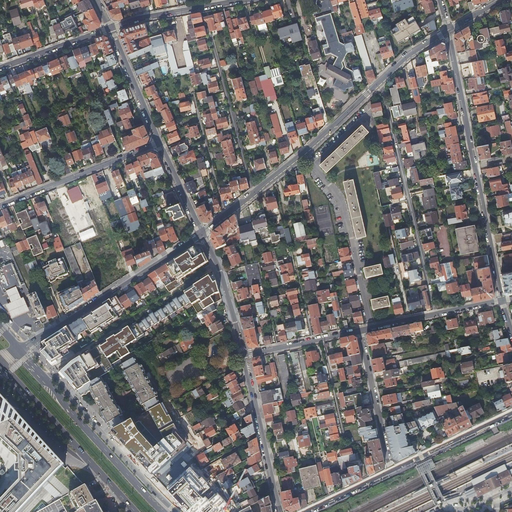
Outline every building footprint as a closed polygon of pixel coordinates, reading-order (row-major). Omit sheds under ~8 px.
[(21,8),(26,6),(29,6),(26,0),(17,0),(20,6),(21,8)] [(84,12),(93,8),(88,0),(82,0),(76,4),(79,10),(81,9),(83,13),(84,12)] [(118,20),(124,18),(121,9),(117,0),(111,0),(112,3),(115,7),(112,8),(110,4),(106,6),(112,18),(118,20)] [(124,3),(129,1),(128,0),(117,0),(121,9),(123,8),(122,6),(125,5),(124,3)] [(128,0),(129,1),(131,8),(141,5),(139,0),(128,0)] [(334,12),(330,0),(313,0),(315,9),(319,8),(320,9),(318,12),(312,14),(316,27),(321,26),(323,31),(322,33),(323,37),(325,37),(327,44),(322,45),(326,59),(333,64),(332,66),(331,65),(326,73),(336,79),(332,86),(342,92),(343,92),(344,92),(345,92),(346,89),(347,89),(352,87),(353,87),(352,82),(356,80),(353,71),(352,69),(347,67),(345,59),(347,53),(344,43),(343,44),(339,42),(331,13),(334,12)] [(330,0),(334,12),(337,12),(336,8),(339,7),(338,5),(338,3),(336,0),(330,0)] [(365,32),(360,18),(354,0),(336,0),(338,3),(346,0),(351,0),(352,2),(359,24),(360,28),(355,29),(357,34),(357,35),(365,32)] [(354,0),(360,18),(370,15),(366,4),(364,0),(354,0)] [(391,0),(395,12),(414,6),(412,0),(403,0),(399,1),(398,0),(391,0)] [(372,25),(384,22),(384,21),(377,1),(366,4),(370,15),(372,25)] [(423,4),(426,14),(435,11),(432,1),(425,3),(424,3),(423,4)] [(357,25),(359,24),(352,2),(350,3),(357,25)] [(271,6),(272,9),(274,18),(283,15),(280,4),(271,6)] [(87,23),(98,18),(93,8),(84,12),(87,17),(87,19),(83,21),(84,24),(87,23)] [(21,23),(19,15),(17,9),(9,11),(14,25),(21,23)] [(272,9),(262,12),(265,22),(275,19),(274,18),(272,9)] [(508,24),(511,23),(509,10),(501,11),(504,25),(508,24)] [(201,12),(191,14),(193,20),(193,23),(203,20),(201,12)] [(217,29),(217,30),(223,28),(222,25),(225,24),(222,12),(213,14),(216,28),(217,29)] [(265,22),(262,12),(254,14),(257,24),(265,22)] [(72,14),(71,15),(72,16),(60,22),(60,23),(63,31),(69,29),(70,29),(75,26),(76,28),(78,27),(73,18),(74,17),(72,14)] [(204,22),(205,26),(206,31),(217,29),(216,28),(213,14),(204,17),(205,21),(204,22)] [(394,39),(395,38),(398,43),(420,29),(413,16),(390,30),(394,36),(393,37),(394,39)] [(230,17),(226,19),(230,31),(231,30),(232,33),(230,34),(232,39),(236,38),(234,29),(230,17)] [(238,19),(240,28),(241,30),(249,27),(246,17),(238,19)] [(87,28),(88,31),(99,27),(101,23),(98,18),(87,23),(88,27),(87,28)] [(242,44),(244,43),(241,30),(240,28),(237,18),(232,20),(235,29),(234,29),(236,38),(240,37),(242,44)] [(55,33),(56,36),(58,35),(58,37),(62,35),(61,34),(64,33),(63,31),(60,23),(57,24),(55,19),(51,20),(53,26),(55,33)] [(423,25),(427,33),(439,28),(435,19),(423,25)] [(187,40),(188,41),(197,39),(197,36),(195,28),(193,23),(193,20),(188,22),(189,26),(187,27),(188,29),(189,33),(191,32),(191,36),(191,37),(187,38),(187,40)] [(35,50),(38,49),(37,47),(42,46),(37,33),(35,34),(33,31),(30,21),(26,23),(30,33),(33,44),(35,50)] [(135,38),(149,33),(145,22),(123,29),(120,35),(128,54),(139,50),(134,39),(133,38),(133,37),(135,38)] [(265,22),(257,24),(259,31),(267,28),(265,22)] [(298,27),(297,23),(292,24),(287,26),(277,28),(281,39),(290,36),(291,36),(293,41),(302,38),(298,27)] [(504,25),(488,28),(489,33),(492,32),(493,34),(510,30),(508,24),(504,25)] [(195,28),(197,36),(207,34),(206,31),(205,26),(195,28)] [(465,40),(472,36),(469,26),(455,34),(454,37),(457,53),(466,51),(464,42),(465,41),(465,40)] [(484,36),(489,35),(489,33),(488,28),(487,26),(479,28),(480,33),(479,33),(479,34),(478,34),(477,35),(477,36),(477,37),(477,38),(473,39),(473,41),(474,44),(475,47),(482,46),(480,40),(481,40),(482,40),(483,40),(483,39),(484,39),(484,38),(484,37),(484,36)] [(163,32),(165,42),(169,41),(170,44),(177,43),(174,30),(163,32)] [(5,54),(16,50),(12,39),(10,33),(3,35),(4,39),(2,40),(1,40),(5,52),(5,54)] [(21,48),(33,44),(30,33),(18,37),(21,48)] [(164,43),(161,34),(150,37),(151,41),(152,44),(155,54),(156,57),(156,58),(167,54),(165,48),(164,43)] [(354,37),(369,84),(375,78),(361,35),(354,37)] [(105,55),(113,52),(109,42),(107,37),(103,36),(95,39),(98,48),(105,46),(106,47),(103,48),(103,50),(105,55)] [(319,57),(321,56),(315,36),(306,38),(313,59),(318,57),(319,57)] [(21,48),(18,37),(12,39),(16,50),(21,48)] [(141,49),(152,44),(151,41),(150,37),(138,42),(141,49)] [(349,42),(344,43),(347,53),(355,50),(351,39),(348,40),(349,42)] [(381,53),(383,58),(391,56),(391,55),(394,54),(389,39),(386,40),(386,41),(378,43),(380,48),(381,53)] [(506,53),(503,39),(496,41),(499,55),(504,53),(506,53)] [(173,77),(188,74),(190,73),(195,72),(195,70),(191,56),(188,44),(188,41),(187,40),(184,41),(183,51),(187,67),(178,69),(172,47),(165,48),(167,54),(173,77)] [(197,41),(200,50),(204,49),(205,50),(207,49),(206,48),(207,48),(205,40),(199,41),(199,40),(197,41)] [(472,62),(478,61),(475,49),(475,47),(474,44),(473,41),(469,42),(471,50),(469,50),(472,62)] [(438,60),(448,58),(445,44),(442,42),(429,49),(432,61),(433,61),(432,57),(436,56),(437,57),(438,60)] [(87,46),(90,56),(99,53),(95,43),(87,46)] [(152,55),(155,54),(152,44),(141,49),(139,50),(128,54),(130,59),(134,57),(135,59),(138,57),(138,56),(143,54),(144,56),(146,55),(146,56),(148,55),(147,52),(151,50),(152,55)] [(85,62),(92,59),(90,56),(87,46),(80,49),(85,62)] [(76,58),(80,68),(86,65),(85,62),(80,49),(80,48),(73,51),(75,57),(76,58)] [(426,51),(424,52),(425,59),(427,58),(428,62),(426,63),(429,74),(434,72),(433,66),(439,65),(438,60),(433,61),(432,61),(429,49),(426,51)] [(100,65),(101,69),(118,63),(114,53),(106,56),(108,63),(105,64),(105,63),(100,65)] [(382,71),(386,68),(383,58),(381,53),(377,54),(382,71)] [(62,68),(66,78),(81,72),(80,70),(80,68),(76,58),(75,57),(69,60),(67,56),(59,59),(62,68)] [(152,69),(159,66),(158,61),(157,59),(156,58),(156,57),(153,58),(154,60),(152,61),(153,63),(150,65),(149,62),(146,64),(146,66),(143,68),(142,66),(141,65),(138,67),(139,69),(135,71),(137,76),(140,74),(152,69)] [(206,71),(211,70),(210,66),(212,65),(211,61),(210,61),(209,58),(198,61),(199,64),(202,64),(203,68),(204,72),(206,71)] [(59,59),(48,63),(51,72),(52,74),(61,71),(60,69),(62,68),(59,59)] [(485,75),(482,60),(478,61),(472,62),(469,62),(472,78),(480,76),(485,75)] [(43,65),(46,74),(47,76),(49,74),(49,73),(51,72),(48,63),(43,65)] [(33,69),(36,78),(46,74),(43,65),(33,69)] [(422,76),(427,74),(425,65),(415,67),(418,77),(415,77),(417,83),(418,87),(424,85),(422,76)] [(267,66),(263,67),(265,74),(267,74),(268,78),(271,78),(281,75),(281,73),(279,67),(269,70),(267,66)] [(356,68),(352,69),(353,71),(356,80),(356,81),(362,79),(358,67),(356,68)] [(510,71),(509,67),(498,69),(498,72),(499,74),(503,73),(505,77),(500,78),(501,83),(509,81),(511,80),(511,77),(511,75),(511,71),(510,71)] [(32,80),(36,78),(33,69),(28,71),(28,72),(25,73),(30,85),(33,84),(32,80)] [(154,84),(157,83),(156,81),(153,82),(152,82),(149,76),(151,76),(154,75),(152,69),(140,74),(144,84),(145,83),(147,87),(154,84)] [(103,75),(99,77),(101,83),(106,81),(114,78),(111,70),(103,73),(103,75)] [(439,72),(438,72),(439,76),(441,76),(441,79),(431,81),(430,80),(431,87),(438,85),(441,85),(444,84),(453,82),(452,77),(448,78),(446,70),(439,72)] [(201,72),(204,84),(208,84),(210,83),(209,79),(210,79),(211,78),(210,75),(209,74),(207,75),(206,71),(204,72),(201,72)] [(30,85),(25,73),(25,72),(19,74),(23,84),(25,88),(30,86),(30,85)] [(195,72),(190,73),(193,85),(201,83),(199,73),(196,74),(195,72)] [(8,75),(7,76),(10,84),(11,87),(13,86),(12,83),(14,82),(15,82),(11,74),(8,75)] [(20,85),(23,84),(19,74),(14,77),(19,91),(22,90),(20,85)] [(283,82),(281,75),(271,78),(273,85),(283,82)] [(7,76),(1,78),(6,90),(8,90),(8,89),(9,88),(11,87),(10,84),(7,76)] [(232,78),(236,89),(244,87),(241,76),(232,78)] [(408,78),(414,102),(416,108),(418,107),(417,102),(419,101),(421,107),(422,107),(421,102),(418,90),(418,87),(417,83),(415,77),(415,76),(408,78)] [(481,83),(480,76),(472,78),(469,78),(470,83),(468,83),(470,89),(475,88),(475,90),(485,88),(484,83),(481,83)] [(399,77),(395,78),(397,85),(397,87),(405,86),(403,78),(400,79),(399,77)] [(117,87),(114,78),(106,81),(101,83),(103,88),(108,86),(109,90),(117,87)] [(263,89),(264,92),(265,96),(275,92),(273,85),(271,78),(268,78),(260,81),(263,89)] [(503,92),(504,97),(511,95),(511,94),(511,93),(511,80),(509,81),(510,88),(509,88),(510,90),(503,92)] [(219,90),(217,81),(212,82),(210,83),(208,84),(210,93),(219,90)] [(453,82),(444,84),(441,85),(442,88),(443,90),(445,90),(445,92),(450,91),(451,93),(455,92),(453,82)] [(147,87),(145,88),(148,95),(152,94),(155,100),(160,98),(157,92),(154,84),(147,87)] [(311,85),(305,86),(313,113),(317,126),(322,125),(321,121),(323,121),(321,114),(318,115),(317,109),(318,109),(311,85)] [(394,106),(401,104),(397,87),(397,85),(393,85),(394,88),(390,89),(394,106)] [(438,85),(431,87),(433,93),(440,92),(438,85)] [(256,86),(250,88),(252,95),(258,93),(256,86)] [(244,87),(236,89),(239,100),(244,99),(247,98),(244,87)] [(124,88),(117,91),(119,95),(118,95),(117,96),(118,97),(119,97),(121,101),(128,98),(124,88)] [(206,90),(197,92),(199,99),(203,97),(205,103),(209,102),(207,97),(206,90)] [(486,91),(473,93),(475,104),(488,102),(486,91)] [(209,102),(210,106),(210,108),(215,107),(218,106),(217,101),(216,101),(214,102),(214,100),(213,99),(221,97),(221,96),(220,93),(207,97),(209,102)] [(155,103),(159,112),(160,111),(162,110),(169,108),(167,103),(163,105),(160,98),(155,100),(149,103),(150,106),(155,103)] [(181,111),(191,109),(189,101),(180,103),(181,111)] [(133,116),(127,102),(122,104),(122,105),(119,107),(118,107),(122,120),(130,117),(133,116)] [(371,104),(373,114),(374,113),(374,112),(374,111),(382,109),(380,102),(371,104)] [(414,102),(401,105),(402,109),(403,112),(404,115),(417,112),(416,108),(414,102)] [(445,113),(455,111),(454,102),(444,104),(445,108),(437,110),(437,111),(424,113),(425,117),(434,116),(440,114),(445,113)] [(19,105),(22,113),(23,116),(24,118),(25,121),(30,118),(28,114),(24,116),(23,112),(26,111),(23,104),(19,105)] [(480,121),(495,118),(492,105),(477,108),(480,121)] [(215,107),(210,108),(211,110),(213,119),(221,117),(221,114),(217,115),(215,107)] [(167,123),(174,120),(169,108),(162,110),(160,111),(162,115),(163,115),(167,123)] [(104,111),(110,125),(115,123),(113,118),(112,119),(110,114),(111,113),(110,109),(104,111)] [(215,125),(214,122),(213,119),(211,110),(208,110),(203,112),(205,117),(206,121),(207,125),(207,127),(215,125)] [(56,116),(57,119),(59,118),(62,126),(71,123),(69,118),(68,114),(67,111),(61,113),(56,116)] [(317,126),(313,113),(308,115),(309,118),(306,119),(309,129),(317,126)] [(131,121),(130,117),(122,120),(116,123),(118,127),(123,125),(123,126),(125,125),(126,129),(131,127),(130,122),(131,121)] [(225,126),(228,126),(226,117),(216,119),(218,128),(220,128),(225,126)] [(31,125),(33,125),(32,124),(30,118),(25,121),(24,121),(36,150),(40,148),(33,129),(30,129),(30,127),(31,127),(31,125)] [(511,127),(511,125),(510,121),(510,118),(508,119),(508,121),(505,122),(507,131),(500,133),(499,125),(488,127),(489,127),(487,128),(488,134),(490,134),(490,137),(508,134),(509,140),(510,140),(511,139),(511,127)] [(179,127),(177,120),(176,119),(174,120),(167,123),(170,131),(176,128),(179,127)] [(246,122),(249,133),(257,131),(254,120),(246,122)] [(32,151),(36,150),(24,121),(19,123),(20,125),(21,128),(23,127),(25,133),(20,135),(22,142),(21,143),(23,148),(29,146),(29,148),(31,150),(32,151)] [(287,133),(290,142),(295,141),(295,139),(297,138),(295,131),(292,121),(292,122),(285,124),(285,123),(287,133)] [(305,122),(296,124),(299,135),(309,132),(305,122)] [(400,124),(399,124),(399,127),(402,127),(404,139),(401,140),(402,143),(410,141),(410,140),(406,122),(400,124)] [(440,138),(446,136),(457,134),(455,126),(452,127),(451,122),(445,123),(446,129),(439,130),(440,138)] [(122,137),(127,150),(146,142),(149,136),(144,124),(132,128),(134,134),(130,136),(129,135),(123,137),(123,136),(122,137)] [(187,125),(188,128),(189,128),(192,137),(200,134),(197,125),(191,127),(190,124),(187,125)] [(362,124),(320,164),(327,171),(369,131),(362,124)] [(40,143),(51,138),(47,127),(35,131),(40,143)] [(390,132),(389,127),(377,130),(380,143),(385,141),(392,140),(391,137),(385,138),(383,138),(383,136),(382,136),(382,133),(390,132)] [(106,144),(115,140),(110,128),(99,132),(101,135),(97,136),(100,143),(102,149),(107,147),(106,144)] [(69,143),(77,139),(74,130),(70,132),(65,134),(69,143)] [(180,139),(176,131),(168,134),(171,142),(180,139)] [(257,131),(249,133),(252,143),(259,142),(260,146),(266,144),(265,141),(264,136),(259,137),(257,131)] [(221,132),(217,133),(218,137),(219,142),(222,141),(231,139),(232,138),(231,134),(222,136),(221,132)] [(446,136),(447,145),(458,143),(457,139),(458,139),(457,134),(446,136)] [(91,142),(92,146),(100,143),(97,136),(97,135),(94,136),(96,140),(91,142)] [(410,140),(410,141),(411,143),(414,155),(414,157),(415,160),(421,158),(416,138),(410,140)] [(231,139),(222,141),(224,148),(232,146),(231,139)] [(511,153),(511,148),(510,140),(509,140),(500,141),(501,147),(500,147),(501,150),(502,149),(503,154),(502,154),(503,154),(503,155),(511,153)] [(286,141),(278,143),(281,153),(289,151),(286,141)] [(179,155),(186,152),(185,149),(187,148),(188,147),(186,143),(185,142),(182,144),(183,145),(181,146),(181,144),(179,142),(171,145),(173,149),(176,148),(179,155)] [(459,142),(458,143),(447,145),(444,145),(446,153),(451,152),(460,150),(459,142)] [(84,157),(85,159),(90,157),(91,158),(95,156),(90,143),(83,145),(85,150),(82,151),(84,157)] [(92,146),(96,155),(104,152),(102,149),(100,143),(92,146)] [(406,144),(406,146),(409,157),(410,156),(414,155),(411,143),(406,144)] [(488,144),(477,146),(480,159),(487,158),(491,157),(490,153),(490,152),(490,149),(489,149),(489,148),(489,147),(488,144)] [(384,147),(385,154),(393,152),(392,145),(384,147)] [(232,146),(224,148),(226,156),(227,155),(234,153),(232,146)] [(76,161),(84,157),(82,151),(81,148),(77,150),(72,152),(76,161)] [(277,161),(274,148),(268,150),(271,161),(271,162),(277,161)] [(38,185),(43,183),(30,151),(27,149),(24,151),(30,165),(35,179),(38,185)] [(196,156),(195,151),(194,149),(187,151),(186,152),(179,155),(180,156),(179,157),(183,164),(191,160),(191,161),(197,158),(196,156)] [(460,150),(451,152),(453,163),(464,160),(463,156),(461,157),(460,150)] [(161,166),(162,165),(157,153),(151,151),(137,157),(138,160),(141,168),(143,167),(142,166),(144,165),(145,166),(150,164),(150,163),(151,163),(153,168),(149,169),(149,171),(161,166)] [(386,158),(387,161),(387,162),(395,160),(393,152),(385,154),(383,154),(384,158),(386,158)] [(69,165),(74,163),(70,153),(65,155),(66,158),(68,165),(69,165)] [(237,162),(234,153),(227,155),(228,157),(225,157),(227,164),(237,162)] [(206,168),(207,168),(205,161),(203,161),(202,154),(196,156),(197,158),(198,158),(200,165),(199,165),(199,168),(200,170),(206,168)] [(266,167),(265,163),(263,157),(254,160),(257,169),(266,167)] [(404,159),(406,168),(410,167),(416,165),(415,160),(414,157),(410,158),(404,159)] [(146,179),(145,178),(143,173),(142,171),(141,168),(138,160),(134,162),(134,164),(132,165),(135,172),(140,170),(143,180),(146,179)] [(464,160),(453,163),(455,170),(467,167),(466,160),(464,160)] [(132,179),(137,177),(135,172),(132,165),(132,163),(125,166),(131,180),(132,179)] [(51,180),(54,179),(49,164),(45,166),(51,180)] [(35,179),(30,165),(21,169),(23,174),(20,175),(24,184),(35,179)] [(65,174),(71,172),(69,165),(68,165),(63,167),(65,174)] [(417,170),(416,165),(410,167),(414,182),(420,180),(420,179),(419,178),(417,170)] [(164,173),(161,166),(149,171),(148,171),(143,173),(145,178),(153,175),(154,177),(164,173)] [(489,168),(487,168),(488,176),(499,174),(498,166),(489,168)] [(200,170),(199,168),(189,173),(192,180),(193,180),(196,178),(201,176),(200,170)] [(120,180),(122,179),(119,169),(111,172),(117,186),(119,186),(117,182),(117,181),(120,180)] [(377,189),(402,183),(401,177),(389,180),(389,182),(381,184),(379,175),(382,174),(381,170),(380,170),(373,172),(377,189)] [(298,184),(300,190),(306,189),(302,174),(299,175),(299,172),(297,173),(297,171),(295,171),(296,175),(298,184)] [(461,171),(446,174),(448,184),(459,182),(463,181),(461,171)] [(99,184),(95,173),(91,175),(94,182),(99,195),(101,200),(112,196),(106,181),(99,184)] [(17,187),(24,184),(20,175),(20,174),(16,176),(17,176),(13,178),(17,187)] [(207,195),(201,176),(196,178),(201,189),(203,188),(204,189),(204,191),(200,193),(199,193),(201,197),(205,196),(207,195)] [(238,180),(240,189),(249,187),(246,177),(242,179),(241,176),(237,177),(238,180)] [(491,184),(492,190),(498,189),(498,190),(498,191),(498,192),(499,193),(499,195),(509,193),(507,184),(502,185),(501,177),(490,179),(490,180),(489,181),(490,183),(491,184)] [(18,190),(17,187),(13,178),(8,180),(13,192),(18,190)] [(366,235),(353,178),(344,180),(357,237),(363,235),(366,235)] [(193,180),(192,180),(184,183),(189,192),(196,188),(193,180)] [(233,181),(229,182),(230,186),(232,191),(240,189),(238,180),(233,181)] [(448,184),(446,185),(449,199),(452,198),(452,199),(457,198),(457,199),(458,199),(458,198),(462,197),(461,194),(463,194),(462,190),(460,190),(459,182),(448,184)] [(286,195),(300,192),(300,190),(298,184),(293,185),(293,184),(288,185),(289,187),(284,189),(284,191),(284,194),(286,194),(286,195)] [(78,186),(67,190),(73,203),(84,199),(78,186)] [(232,191),(230,186),(219,189),(222,199),(233,197),(232,191)] [(390,189),(393,199),(403,197),(400,186),(397,187),(396,187),(396,186),(394,186),(394,188),(390,189)] [(423,197),(425,209),(436,207),(434,195),(435,194),(433,187),(423,189),(425,197),(423,197)] [(133,206),(139,203),(139,202),(134,188),(127,191),(129,196),(133,206)] [(177,203),(172,191),(163,194),(168,207),(177,203)] [(511,192),(509,193),(499,195),(496,195),(498,207),(509,205),(509,203),(511,203),(510,201),(510,200),(510,199),(511,196),(511,195),(511,192)] [(208,221),(213,217),(212,211),(208,199),(207,195),(205,196),(207,205),(205,206),(204,203),(196,207),(202,220),(208,221)] [(138,220),(133,206),(129,196),(122,199),(128,214),(120,217),(123,225),(138,220)] [(208,199),(212,211),(220,208),(217,198),(214,199),(214,197),(208,199)] [(268,210),(274,209),(277,208),(278,208),(275,197),(270,198),(265,199),(268,210)] [(128,214),(122,199),(121,198),(114,201),(120,217),(128,214)] [(308,204),(307,199),(302,200),(306,218),(306,220),(308,220),(307,218),(312,217),(311,212),(309,212),(307,204),(308,204)] [(50,215),(44,202),(39,204),(38,203),(36,204),(35,205),(35,206),(39,216),(43,214),(44,217),(50,215)] [(168,207),(166,208),(167,211),(169,210),(172,211),(173,210),(174,214),(173,216),(171,216),(169,217),(171,221),(183,215),(185,215),(179,202),(177,203),(168,207)] [(468,217),(465,204),(455,206),(458,219),(468,217)] [(391,212),(393,219),(401,217),(399,206),(390,208),(391,212)] [(10,218),(6,209),(2,211),(4,216),(8,226),(10,230),(12,236),(18,233),(14,223),(16,223),(14,216),(10,218)] [(29,216),(28,213),(26,210),(16,214),(18,220),(21,219),(23,223),(20,224),(23,230),(33,226),(31,221),(29,216)] [(425,213),(428,224),(438,222),(436,211),(425,213)] [(504,219),(505,219),(506,224),(511,223),(511,225),(511,211),(503,213),(502,215),(503,218),(504,218),(504,219)] [(391,212),(383,214),(385,225),(386,226),(389,226),(390,226),(391,225),(394,225),(393,223),(393,219),(391,212)] [(259,219),(252,221),(252,223),(255,232),(260,231),(262,237),(270,235),(270,234),(265,214),(260,215),(259,215),(259,216),(258,216),(259,219)] [(238,226),(236,215),(212,233),(211,239),(216,249),(236,241),(241,239),(238,226)] [(8,226),(4,216),(0,217),(0,225),(1,229),(3,233),(10,230),(8,226)] [(141,228),(138,220),(123,225),(126,234),(141,228)] [(294,236),(296,243),(306,241),(310,240),(309,236),(305,236),(303,225),(302,222),(294,224),(295,227),(297,235),(294,236)] [(252,223),(238,226),(241,239),(242,241),(249,239),(249,242),(257,240),(255,232),(252,223)] [(165,229),(163,224),(156,227),(160,237),(162,241),(169,238),(165,229)] [(457,228),(462,254),(479,250),(473,225),(457,228)] [(172,227),(165,229),(169,238),(170,242),(177,240),(172,227)] [(409,235),(407,227),(395,230),(397,238),(409,235)] [(431,227),(419,230),(420,235),(425,234),(426,235),(428,235),(429,238),(433,237),(432,234),(432,232),(431,227)] [(270,234),(270,235),(272,243),(277,242),(277,241),(279,241),(279,238),(280,238),(279,235),(275,236),(275,233),(270,234)] [(31,250),(32,251),(34,256),(44,252),(37,235),(27,239),(27,240),(29,246),(32,245),(33,249),(31,250)] [(162,241),(160,237),(153,239),(158,251),(159,254),(165,250),(162,241)] [(311,247),(319,245),(318,238),(310,240),(306,241),(308,248),(308,251),(310,251),(310,250),(311,249),(311,248),(311,247)] [(151,254),(146,242),(146,239),(143,241),(146,251),(135,255),(139,267),(153,258),(151,254)] [(158,251),(153,239),(146,242),(151,254),(158,251)] [(511,239),(511,240),(503,241),(501,242),(502,247),(501,247),(501,248),(503,248),(503,249),(511,247),(511,239)] [(27,240),(22,241),(16,244),(17,246),(18,250),(19,253),(27,250),(30,248),(29,246),(27,240)] [(414,245),(413,240),(409,241),(400,243),(403,252),(401,253),(401,255),(417,251),(418,251),(418,247),(414,248),(406,250),(406,249),(407,248),(407,246),(414,245)] [(54,245),(56,252),(64,249),(60,241),(53,244),(54,245)] [(428,242),(423,243),(425,249),(435,247),(434,241),(428,242)] [(229,257),(237,253),(234,245),(225,249),(227,254),(227,253),(229,257)] [(79,286),(85,301),(99,292),(95,281),(92,283),(90,281),(86,283),(88,286),(87,287),(88,288),(84,291),(80,282),(83,281),(70,246),(64,249),(79,286)] [(171,283),(165,286),(169,292),(184,283),(181,278),(208,261),(201,247),(195,246),(166,264),(169,270),(176,279),(171,283)] [(132,254),(134,253),(132,248),(121,252),(123,257),(125,256),(127,262),(125,263),(126,266),(135,262),(132,254)] [(348,248),(338,250),(341,261),(350,259),(348,248)] [(262,264),(272,262),(277,261),(274,251),(265,253),(263,253),(264,260),(261,260),(262,264)] [(418,256),(417,251),(401,255),(403,262),(405,271),(411,270),(409,260),(408,260),(408,258),(418,256)] [(241,261),(238,253),(237,253),(229,257),(232,266),(243,262),(242,260),(241,261)] [(430,255),(432,262),(430,262),(431,267),(435,266),(436,273),(439,272),(440,276),(443,276),(440,264),(437,253),(430,255)] [(306,263),(307,267),(312,266),(309,254),(301,255),(303,263),(304,262),(303,261),(307,260),(307,262),(308,263),(306,263)] [(393,254),(392,254),(382,256),(383,259),(386,268),(387,268),(387,269),(388,269),(390,269),(390,268),(390,267),(391,267),(391,264),(393,264),(395,263),(393,254)] [(489,264),(487,254),(474,257),(476,266),(475,266),(475,269),(478,268),(481,268),(480,266),(489,264)] [(47,264),(42,266),(49,282),(58,278),(61,277),(63,276),(62,275),(68,272),(69,272),(63,258),(56,260),(56,259),(46,263),(47,264)] [(39,270),(36,261),(25,265),(29,274),(39,270)] [(443,276),(444,281),(458,278),(454,261),(440,264),(443,276)] [(262,264),(264,271),(273,269),(272,262),(262,264)] [(417,268),(411,270),(405,271),(403,262),(398,263),(402,277),(402,279),(403,281),(410,279),(410,282),(411,282),(412,283),(414,282),(415,281),(422,280),(421,274),(419,275),(417,268)] [(21,285),(11,263),(0,268),(0,284),(3,293),(6,292),(16,287),(21,285)] [(252,286),(258,284),(262,283),(260,275),(258,265),(257,263),(247,265),(244,266),(247,279),(232,283),(234,290),(239,290),(252,287),(252,286)] [(280,265),(283,275),(292,273),(293,273),(291,263),(280,265)] [(161,280),(165,286),(171,283),(168,278),(167,279),(163,273),(165,271),(166,272),(169,270),(166,264),(162,267),(160,269),(155,271),(161,280)] [(351,264),(342,266),(343,270),(343,273),(344,277),(354,275),(351,264)] [(366,278),(383,274),(381,265),(371,267),(364,268),(366,278)] [(469,283),(472,295),(474,301),(493,297),(495,294),(490,266),(481,268),(478,268),(480,277),(481,276),(482,279),(483,279),(485,287),(484,287),(482,286),(473,288),(472,285),(475,284),(472,269),(466,271),(469,283)] [(314,280),(315,279),(313,271),(309,272),(308,268),(302,270),(303,273),(302,273),(303,277),(305,277),(306,281),(314,280)] [(511,270),(501,273),(505,292),(508,294),(511,292),(511,270)] [(161,289),(165,286),(161,280),(155,271),(148,276),(149,278),(153,284),(156,282),(159,287),(161,289)] [(271,280),(276,279),(275,276),(280,275),(279,271),(277,271),(277,272),(265,274),(266,280),(270,280),(271,280)] [(71,385),(77,392),(85,388),(84,386),(91,382),(99,377),(100,377),(101,376),(114,369),(107,357),(118,351),(122,358),(130,353),(126,346),(137,339),(136,339),(144,334),(143,332),(191,302),(198,314),(213,304),(222,299),(214,273),(194,285),(196,287),(186,294),(185,291),(182,293),(184,295),(178,298),(177,296),(174,298),(176,300),(170,303),(169,301),(166,303),(168,305),(162,308),(161,306),(158,308),(160,310),(154,313),(151,309),(148,311),(151,316),(146,318),(145,316),(142,318),(144,320),(130,328),(129,326),(95,347),(96,349),(89,353),(88,351),(72,362),(62,373),(66,378),(65,379),(71,385)] [(292,273),(283,275),(284,282),(289,281),(289,280),(293,279),(292,273)] [(149,293),(156,289),(153,284),(149,278),(142,283),(147,290),(148,292),(149,293)] [(458,278),(444,281),(441,282),(438,283),(439,290),(448,288),(449,295),(459,293),(459,292),(461,292),(460,285),(458,278)] [(348,279),(345,279),(345,281),(348,292),(357,291),(355,279),(348,281),(348,279)] [(306,281),(304,282),(306,290),(313,289),(314,291),(317,290),(314,280),(306,281)] [(138,296),(147,290),(142,283),(133,289),(134,290),(137,295),(138,296)] [(460,285),(461,292),(463,297),(472,295),(469,283),(460,285)] [(253,292),(255,303),(261,302),(259,293),(260,293),(258,284),(252,286),(252,287),(253,292)] [(427,311),(431,310),(430,305),(427,290),(428,290),(427,284),(421,286),(427,311)] [(66,314),(85,301),(79,286),(72,289),(71,288),(60,292),(61,294),(58,295),(60,300),(58,301),(60,305),(62,304),(66,314)] [(12,318),(31,310),(24,296),(20,297),(16,287),(6,292),(10,302),(6,304),(12,318)] [(253,292),(252,287),(239,290),(239,292),(238,292),(240,299),(249,297),(248,293),(253,292)] [(284,291),(285,293),(285,294),(287,294),(288,296),(289,295),(289,296),(287,296),(288,301),(290,301),(291,304),(298,303),(296,295),(292,296),(292,295),(296,294),(298,293),(297,288),(284,291)] [(331,298),(330,294),(329,289),(316,292),(316,295),(317,299),(319,298),(320,303),(321,303),(323,303),(327,302),(327,301),(328,300),(328,299),(331,298)] [(135,296),(137,295),(134,290),(126,295),(129,300),(135,296)] [(43,306),(37,293),(30,296),(40,319),(47,316),(43,306)] [(285,293),(270,297),(272,306),(279,305),(277,299),(286,297),(285,294),(285,293)] [(337,295),(337,293),(330,294),(331,298),(331,301),(334,314),(335,318),(339,317),(338,311),(340,311),(337,295)] [(391,296),(392,300),(395,314),(403,313),(400,298),(401,298),(400,294),(391,296)] [(124,308),(131,303),(130,302),(129,300),(126,295),(118,300),(124,308)] [(358,295),(349,297),(351,304),(351,308),(360,306),(358,295)] [(407,298),(409,309),(413,309),(413,307),(420,306),(418,295),(407,298)] [(116,313),(124,308),(118,300),(116,296),(82,318),(89,329),(92,333),(99,329),(100,332),(102,330),(101,327),(118,316),(116,313)] [(374,310),(391,306),(388,297),(371,300),(374,310)] [(251,317),(252,317),(258,315),(256,305),(255,303),(250,304),(250,305),(241,306),(242,312),(243,315),(251,314),(251,317)] [(199,319),(200,320),(204,317),(212,313),(217,310),(213,304),(198,314),(197,314),(197,316),(199,319)] [(298,304),(292,305),(294,316),(300,314),(298,304)] [(317,304),(308,306),(315,335),(322,333),(321,331),(319,322),(318,318),(320,317),(317,304)] [(351,308),(351,304),(342,306),(344,315),(353,314),(351,308)] [(47,316),(48,319),(57,315),(53,306),(47,308),(45,305),(43,306),(47,316)] [(280,310),(280,308),(270,310),(271,316),(278,315),(277,311),(280,310)] [(476,320),(477,327),(481,326),(480,324),(494,322),(492,311),(478,314),(479,317),(475,318),(476,320)] [(353,314),(355,323),(360,322),(363,321),(361,312),(353,314)] [(204,317),(200,320),(202,324),(205,322),(208,327),(210,326),(219,321),(217,318),(217,317),(216,318),(216,316),(215,314),(213,314),(212,313),(204,317)] [(334,314),(326,316),(328,321),(329,326),(336,324),(336,323),(335,318),(334,314)] [(253,321),(259,320),(258,317),(253,318),(252,317),(251,317),(240,318),(244,330),(254,328),(255,328),(253,321)] [(68,327),(74,338),(89,329),(82,318),(68,327)] [(271,326),(270,319),(259,321),(260,327),(261,328),(271,326)] [(295,321),(295,322),(298,331),(302,330),(300,323),(304,322),(303,319),(295,321)] [(448,330),(452,329),(458,328),(457,324),(456,319),(446,321),(447,326),(448,330)] [(478,332),(478,330),(477,327),(476,320),(468,321),(468,323),(464,323),(466,334),(478,332)] [(212,329),(210,330),(212,335),(224,328),(220,321),(219,321),(210,326),(212,329)] [(329,330),(329,326),(328,321),(321,323),(321,321),(319,322),(321,331),(329,330)] [(295,322),(283,324),(286,337),(288,337),(288,338),(289,338),(290,338),(291,338),(291,337),(292,336),(293,336),(292,332),(298,331),(295,322)] [(422,322),(409,325),(412,335),(412,337),(415,337),(414,333),(421,331),(422,335),(424,335),(424,331),(422,322)] [(277,326),(281,342),(286,341),(284,330),(283,324),(277,326)] [(409,325),(391,329),(393,339),(394,341),(397,340),(396,338),(400,337),(400,336),(404,335),(405,336),(408,335),(409,336),(412,335),(409,325)] [(424,331),(424,335),(428,334),(437,332),(435,325),(431,326),(432,330),(427,331),(424,331)] [(77,342),(74,338),(68,327),(42,344),(43,349),(41,352),(49,361),(52,364),(63,357),(63,356),(69,353),(66,349),(77,342)] [(252,348),(260,346),(259,344),(258,344),(254,328),(244,330),(248,345),(252,348)] [(496,341),(504,339),(501,328),(492,330),(494,341),(496,341)] [(366,337),(369,346),(371,346),(378,344),(378,341),(378,340),(386,338),(387,339),(389,338),(390,339),(391,339),(393,339),(391,329),(368,333),(366,337)] [(194,342),(192,337),(178,344),(180,348),(182,347),(184,351),(192,347),(191,344),(194,342)] [(353,337),(339,339),(342,352),(345,352),(344,349),(343,350),(343,348),(347,347),(347,348),(349,356),(360,354),(356,339),(353,337)] [(501,346),(510,344),(508,338),(504,339),(496,341),(497,347),(501,346)] [(378,344),(371,346),(373,356),(386,353),(385,350),(388,347),(392,346),(391,342),(378,344)] [(507,352),(511,351),(511,350),(510,344),(501,346),(502,353),(507,352)] [(155,357),(156,357),(159,355),(154,346),(150,348),(155,357)] [(460,350),(461,355),(471,353),(470,346),(457,349),(458,351),(460,350)] [(159,355),(156,357),(162,366),(166,364),(162,356),(163,356),(165,358),(174,353),(173,353),(177,351),(174,347),(159,355)] [(307,367),(312,366),(311,362),(318,360),(317,359),(319,358),(318,356),(317,357),(316,351),(315,351),(313,350),(307,352),(306,353),(307,360),(306,361),(307,367)] [(297,351),(290,353),(299,394),(305,393),(306,392),(298,358),(299,357),(297,351)] [(400,368),(403,367),(447,358),(446,352),(411,359),(399,362),(400,368)] [(498,354),(496,355),(498,363),(508,360),(507,352),(502,353),(498,354)] [(337,364),(344,362),(343,358),(342,353),(335,354),(337,363),(336,363),(337,364)] [(293,392),(284,354),(278,355),(287,393),(293,392)] [(335,354),(329,356),(327,356),(330,370),(338,369),(337,364),(336,363),(337,363),(335,354)] [(362,364),(360,354),(349,356),(343,358),(344,362),(351,360),(353,366),(357,365),(362,364)] [(149,410),(161,404),(157,397),(158,397),(157,394),(155,391),(153,388),(152,385),(152,386),(151,385),(149,381),(148,379),(146,375),(145,374),(146,374),(145,372),(141,365),(139,362),(138,363),(135,357),(122,364),(125,370),(123,371),(124,372),(127,378),(130,383),(130,382),(131,383),(133,387),(134,388),(137,393),(137,394),(136,394),(139,399),(140,401),(142,404),(142,405),(144,404),(147,411),(149,410)] [(231,359),(225,362),(227,366),(236,361),(234,357),(231,359)] [(262,366),(260,357),(254,358),(252,361),(253,368),(262,366)] [(372,360),(375,374),(383,372),(393,370),(393,368),(396,367),(394,358),(383,361),(382,358),(372,360)] [(463,374),(464,374),(474,372),(472,362),(461,364),(463,374)] [(506,381),(506,384),(508,383),(511,382),(511,364),(503,366),(504,370),(500,371),(501,378),(505,377),(506,381)] [(348,377),(348,380),(361,377),(359,369),(358,369),(357,365),(353,366),(347,367),(347,368),(349,377),(348,377)] [(262,366),(253,368),(256,377),(264,376),(262,366)] [(442,372),(441,367),(440,367),(434,369),(432,369),(431,369),(433,379),(440,377),(440,379),(444,378),(446,378),(444,371),(442,372)] [(383,372),(385,380),(395,377),(399,376),(398,369),(393,370),(383,372)] [(228,384),(237,379),(233,372),(225,377),(228,384)] [(271,374),(267,375),(264,376),(256,377),(257,384),(261,383),(261,382),(272,380),(272,378),(272,377),(271,374)] [(319,380),(318,375),(313,376),(314,380),(315,384),(322,382),(322,380),(319,380)] [(114,429),(124,424),(120,416),(123,415),(121,413),(118,407),(117,405),(116,405),(116,404),(112,396),(110,393),(109,392),(110,392),(109,389),(105,383),(104,381),(102,382),(100,377),(99,377),(91,382),(84,386),(85,388),(77,392),(82,397),(84,395),(85,395),(87,393),(90,391),(92,394),(96,399),(98,401),(101,405),(103,408),(104,411),(101,413),(103,416),(107,424),(108,426),(112,430),(114,429)] [(361,377),(348,380),(349,386),(353,385),(354,387),(359,386),(359,383),(362,382),(361,377)] [(385,380),(387,387),(397,385),(395,377),(385,380)] [(230,388),(231,390),(239,385),(237,379),(228,384),(230,388)] [(245,388),(244,382),(239,385),(231,390),(226,392),(229,397),(240,391),(245,388)] [(423,388),(425,396),(428,396),(429,400),(432,399),(441,397),(439,385),(434,386),(423,388)] [(201,387),(192,392),(196,399),(204,394),(201,387)] [(343,391),(343,393),(344,397),(360,393),(359,387),(343,391)] [(206,397),(209,402),(226,392),(231,390),(230,388),(223,392),(221,388),(206,397)] [(283,400),(280,388),(274,389),(270,390),(262,392),(261,392),(263,405),(277,402),(283,400)] [(229,397),(225,400),(228,407),(233,405),(240,401),(243,399),(242,398),(243,397),(240,391),(229,397)] [(300,397),(299,394),(296,395),(296,393),(290,395),(293,406),(302,404),(300,397)] [(361,393),(360,393),(344,397),(345,402),(354,400),(355,408),(356,408),(362,407),(364,406),(361,393)] [(400,393),(383,396),(384,405),(402,402),(400,393)] [(511,399),(509,394),(501,398),(506,407),(511,403),(511,399)] [(453,403),(451,395),(442,397),(443,401),(447,401),(448,404),(453,403)] [(506,407),(501,398),(493,402),(498,411),(501,409),(502,411),(507,408),(506,407)] [(0,511),(21,511),(49,482),(64,467),(65,466),(14,418),(0,424),(0,403),(2,402),(0,399),(0,511)] [(426,400),(412,403),(413,408),(431,405),(430,403),(433,402),(432,399),(429,400),(426,400)] [(200,400),(185,408),(187,412),(202,403),(200,401),(200,400)] [(244,408),(240,401),(233,405),(236,412),(238,411),(243,408),(244,408)] [(332,405),(331,401),(322,403),(320,403),(315,404),(317,409),(332,405)] [(135,424),(133,419),(127,422),(124,424),(114,429),(118,434),(117,435),(119,438),(120,437),(122,440),(121,440),(149,470),(171,456),(168,452),(174,448),(176,452),(186,445),(163,402),(162,403),(161,404),(149,410),(166,440),(169,443),(163,447),(139,421),(135,424)] [(278,405),(277,402),(263,405),(262,405),(265,419),(272,417),(272,414),(274,413),(273,407),(272,404),(273,404),(274,406),(278,405)] [(461,402),(453,403),(448,404),(447,404),(450,410),(458,408),(458,409),(459,410),(463,417),(461,418),(461,416),(455,419),(460,431),(472,425),(469,420),(465,411),(461,402)] [(450,410),(447,404),(434,407),(436,410),(438,416),(450,410)] [(472,408),(465,411),(469,420),(483,413),(479,404),(474,407),(473,406),(471,407),(472,408)] [(362,407),(356,408),(361,429),(368,427),(366,422),(372,421),(369,410),(372,409),(371,405),(367,406),(367,409),(363,410),(362,407)] [(399,406),(391,408),(392,414),(405,412),(404,409),(400,410),(399,406)] [(317,414),(315,407),(309,408),(311,418),(317,417),(317,414)] [(311,418),(309,408),(303,409),(306,419),(311,418)] [(285,410),(288,421),(292,420),(293,424),(297,424),(296,420),(297,419),(294,410),(290,411),(290,409),(285,410)] [(354,409),(347,410),(347,411),(344,411),(347,422),(354,421),(353,414),(355,414),(354,409)] [(438,416),(436,410),(425,415),(430,425),(431,425),(431,426),(434,425),(434,424),(440,421),(439,418),(438,416)] [(336,425),(333,413),(324,415),(326,424),(327,424),(328,427),(336,425)] [(403,414),(389,417),(390,421),(391,427),(387,428),(393,458),(399,461),(416,452),(416,451),(412,443),(409,444),(406,445),(406,441),(408,440),(406,434),(409,432),(410,434),(419,430),(415,421),(405,424),(403,414)] [(253,424),(251,415),(244,418),(249,426),(253,424)] [(430,425),(425,415),(415,420),(415,421),(419,430),(427,427),(427,428),(430,427),(430,426),(430,425)] [(211,416),(202,422),(198,424),(193,427),(194,430),(203,425),(202,424),(203,423),(204,424),(206,429),(212,426),(215,424),(211,416)] [(460,431),(455,419),(451,421),(450,419),(447,420),(445,421),(444,419),(443,416),(439,418),(440,421),(448,437),(460,431)] [(303,431),(308,430),(305,418),(300,419),(302,424),(298,425),(300,432),(303,431)] [(285,439),(282,424),(281,419),(274,421),(275,425),(273,425),(275,435),(277,435),(277,437),(278,441),(285,439)] [(255,433),(253,424),(249,426),(241,431),(242,433),(244,434),(247,438),(255,433)] [(227,430),(231,437),(231,436),(239,432),(235,425),(227,430)] [(339,439),(336,425),(328,427),(331,440),(339,439)] [(216,434),(212,426),(206,429),(204,430),(205,433),(209,438),(216,434)] [(368,427),(361,429),(359,429),(360,437),(363,436),(365,443),(368,442),(379,440),(377,430),(373,431),(372,426),(368,427)] [(231,436),(234,441),(242,437),(239,432),(231,436)] [(311,445),(308,435),(304,436),(298,437),(300,448),(308,446),(311,445)] [(225,446),(234,441),(231,436),(231,437),(223,441),(225,446)] [(248,454),(249,457),(260,452),(256,438),(249,442),(250,447),(245,450),(248,454)] [(484,441),(482,438),(464,447),(466,451),(467,452),(485,444),(484,442),(484,441)] [(206,440),(203,441),(207,448),(212,446),(208,439),(206,440)] [(365,457),(369,475),(383,469),(384,465),(379,440),(368,442),(369,445),(366,446),(368,455),(372,454),(373,456),(366,458),(366,455),(364,455),(365,457)] [(212,447),(216,453),(217,452),(216,451),(223,447),(220,443),(212,447)] [(337,457),(335,449),(333,450),(333,452),(326,454),(328,462),(336,460),(336,459),(338,459),(337,457)] [(284,458),(289,457),(288,451),(279,453),(280,459),(284,458)] [(203,452),(196,456),(201,465),(208,461),(203,452)] [(249,457),(247,459),(249,466),(261,460),(260,452),(249,457)] [(222,461),(227,470),(231,468),(241,462),(236,453),(222,461)] [(340,457),(337,457),(338,459),(340,468),(341,472),(345,471),(344,469),(346,468),(345,462),(359,459),(358,453),(352,454),(340,457)] [(293,472),(297,471),(295,466),(298,465),(296,459),(294,460),(293,456),(289,457),(284,458),(287,473),(288,473),(293,472)] [(451,480),(485,464),(482,458),(448,475),(451,480)] [(421,464),(415,466),(418,472),(420,476),(421,476),(423,475),(424,474),(426,473),(429,472),(430,471),(436,468),(434,465),(433,461),(432,459),(428,461),(421,464)] [(316,465),(320,481),(325,480),(320,462),(316,463),(316,465)] [(260,470),(256,464),(247,469),(244,471),(245,474),(243,475),(245,479),(248,477),(260,470)] [(471,481),(474,486),(477,485),(484,481),(487,480),(491,478),(493,477),(495,476),(497,475),(500,474),(505,472),(508,470),(505,464),(471,481)] [(304,490),(321,486),(320,481),(316,465),(299,469),(304,490)] [(327,486),(333,485),(331,475),(331,474),(329,465),(323,466),(327,486)] [(344,487),(362,479),(359,465),(349,468),(350,474),(348,474),(348,473),(345,474),(346,475),(342,476),(344,487)] [(65,496),(70,494),(85,485),(68,466),(66,468),(64,467),(49,482),(65,496)] [(509,470),(508,470),(505,472),(500,474),(497,475),(495,476),(493,477),(491,478),(487,480),(484,481),(477,485),(474,486),(475,489),(477,493),(478,496),(489,491),(495,488),(502,485),(511,480),(511,477),(511,475),(511,474),(511,467),(511,468),(510,469),(509,470)] [(201,479),(192,468),(168,489),(188,511),(229,511),(232,509),(218,493),(209,501),(206,497),(204,498),(202,496),(210,488),(203,477),(201,479)] [(226,471),(217,475),(222,484),(223,483),(226,490),(234,485),(236,484),(240,482),(239,480),(232,483),(230,480),(227,482),(223,475),(225,474),(226,475),(228,474),(226,471)] [(339,472),(331,474),(331,475),(333,485),(342,483),(339,472)] [(250,481),(248,477),(245,479),(240,482),(236,484),(239,489),(241,488),(244,494),(247,492),(253,489),(256,487),(252,480),(250,481)] [(284,486),(285,491),(294,489),(291,477),(282,479),(283,486),(284,486)] [(79,510),(94,502),(92,498),(94,497),(89,488),(88,489),(85,485),(70,494),(79,510)] [(258,502),(260,501),(257,495),(257,496),(253,489),(247,492),(251,499),(248,501),(247,500),(239,504),(238,502),(235,504),(236,507),(240,505),(243,510),(250,506),(252,505),(258,502)] [(289,511),(292,511),(301,508),(299,498),(294,500),(293,501),(292,500),(292,499),(292,496),(294,496),(293,493),(291,493),(290,490),(281,492),(285,510),(288,511),(289,511)] [(301,508),(308,505),(305,494),(304,494),(298,495),(299,498),(301,508)] [(272,511),(269,496),(265,498),(261,500),(260,501),(258,502),(259,503),(261,505),(263,511),(262,511),(272,511)] [(104,511),(97,500),(96,501),(94,502),(79,510),(75,511),(104,511)] [(37,511),(47,506),(43,503),(33,511),(37,511)]
